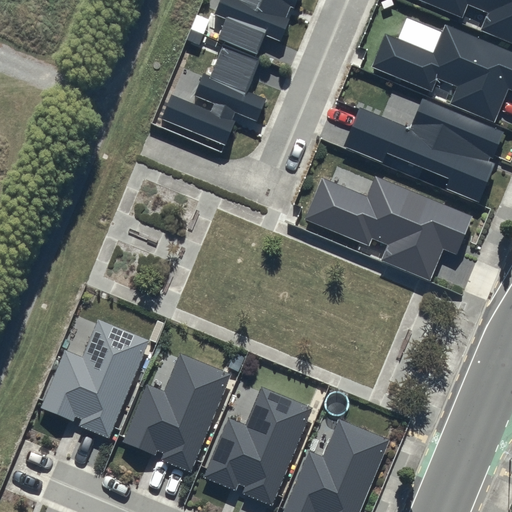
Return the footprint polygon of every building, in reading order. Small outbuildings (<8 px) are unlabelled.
[(286,18),(291,7),(292,8),(296,0),(219,0),(213,14),(227,20),(218,39),(257,55),(266,36),(280,42),(289,20),(286,18)] [(511,46),(511,0),(410,0),(462,21),(468,8),(487,16),(480,34),(511,46)] [(494,122),(508,88),(511,89),(511,52),(446,25),(434,53),(385,33),(371,67),(432,93),(437,79),(456,87),(450,103),(494,122)] [(214,104),(211,112),(172,96),(162,121),(225,147),(236,122),(232,121),(235,114),(257,122),(266,100),(248,93),(260,62),(223,47),(210,77),(203,74),(194,96),(214,104)] [(505,134),(422,99),(409,128),(360,108),(343,147),(383,163),(387,153),(449,179),(445,188),(479,203),(496,164),(493,163),(505,134)] [(430,281),(444,248),(456,253),(471,216),(375,176),(366,196),(322,177),(305,219),(369,246),(372,238),(387,245),(380,260),(430,281)] [(79,425),(108,437),(148,339),(98,318),(82,356),(64,348),(40,407),(73,420),(75,415),(82,417),(79,425)] [(161,458),(190,470),(230,373),(180,352),(164,390),(146,382),(122,441),(154,454),(157,448),(164,451),(161,458)] [(242,492),(272,504),(312,406),(261,386),(246,423),(228,416),(203,476),(235,489),(238,482),(246,485),(242,492)] [(359,511),(390,440),(338,419),(322,456),(308,450),(282,511),(359,511)]
